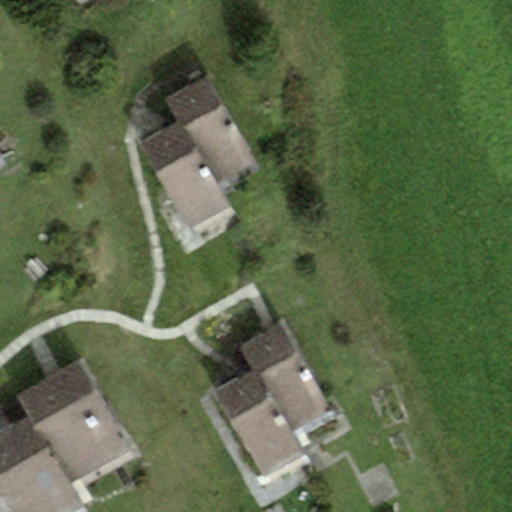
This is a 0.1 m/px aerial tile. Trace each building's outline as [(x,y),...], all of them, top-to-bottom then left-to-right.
[(207,71),(165,95),(178,115),(220,181),(258,161),(207,71)] [(178,115),(140,139),(193,228),(233,204),(220,181),(178,115)] [(281,320),(238,344),(252,364),(294,430),(332,407),(281,320)] [(77,353),(15,391),(27,410),(76,486),(134,450),(77,353)] [(252,364),(214,386),(266,479),(309,454),(294,430),(252,364)] [(27,410),(0,427),(0,497),(8,511),(73,511),(87,504),(76,486),(27,410)]
